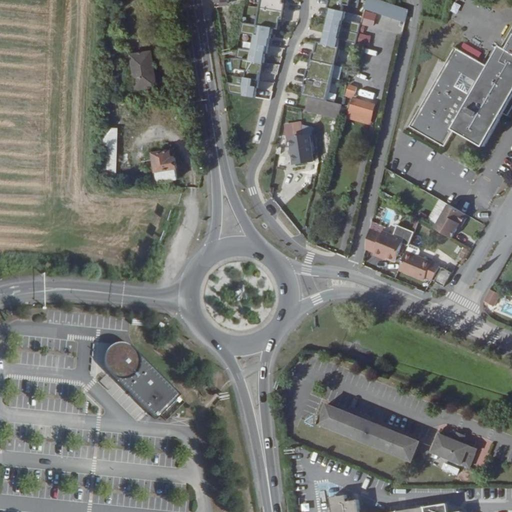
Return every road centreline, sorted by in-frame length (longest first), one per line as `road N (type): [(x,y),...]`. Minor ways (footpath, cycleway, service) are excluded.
road 1 (residential): [(0,295),(80,289),(190,305)]
road 2 (primary): [(193,0),(217,151)]
road 3 (primary): [(220,342),(264,460)]
road 4 (primary): [(264,460),(268,338)]
